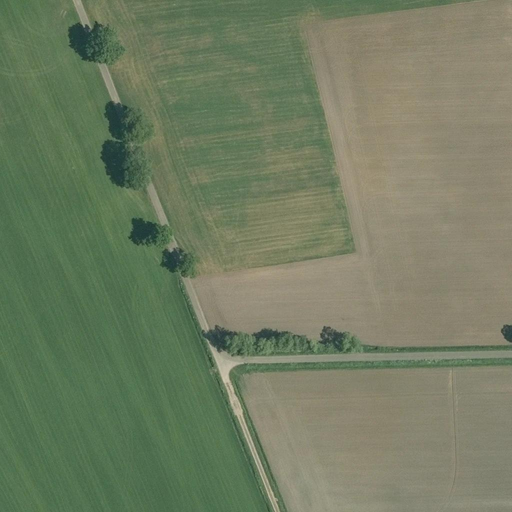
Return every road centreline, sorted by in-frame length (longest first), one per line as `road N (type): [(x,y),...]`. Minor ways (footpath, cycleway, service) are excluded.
road 1 (unclassified): [(511,355),(220,359),(76,0)]
road 2 (track): [(220,359),(277,511)]
